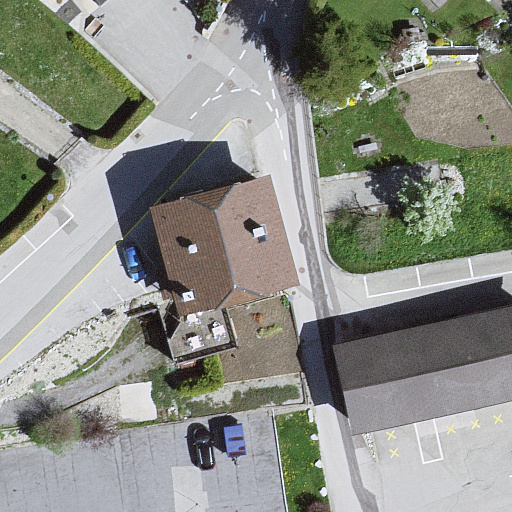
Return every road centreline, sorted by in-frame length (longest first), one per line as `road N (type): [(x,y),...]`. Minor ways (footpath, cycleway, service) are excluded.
road 1 (residential): [(240,64),(266,93),(279,129),(344,511)]
road 2 (residential): [(240,64),(162,158),(0,316)]
